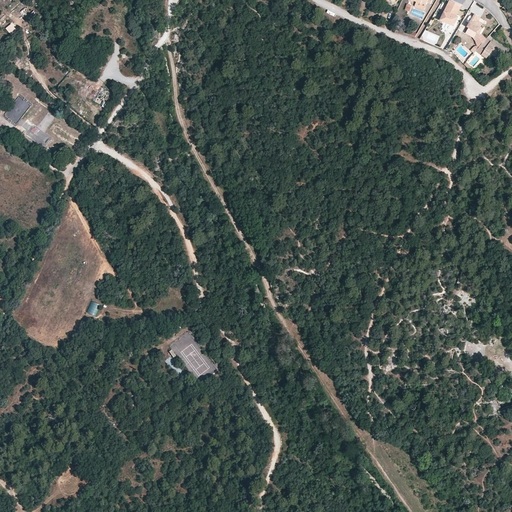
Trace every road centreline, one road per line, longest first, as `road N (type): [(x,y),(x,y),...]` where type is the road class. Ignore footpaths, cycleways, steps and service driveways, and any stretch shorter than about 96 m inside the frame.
road 1 (track): [(411,511),(355,440),(272,305),(186,136),(163,38)]
road 2 (track): [(96,141),(163,190),(204,311),(236,349),(275,431),(260,507)]
road 3 (track): [(96,141),(71,174),(0,319)]
road 4 (track): [(317,0),(448,58),(475,89)]
road 5 (track): [(405,234),(344,234),(288,333)]
road 6 (track): [(170,0),(167,32),(96,141)]
